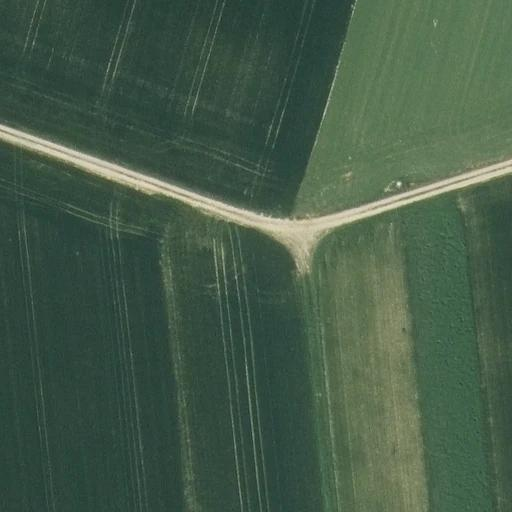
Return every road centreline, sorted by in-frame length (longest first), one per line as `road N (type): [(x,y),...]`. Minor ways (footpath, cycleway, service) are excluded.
road 1 (track): [(511,166),(300,232),(0,131)]
road 2 (track): [(300,232),(329,511)]
